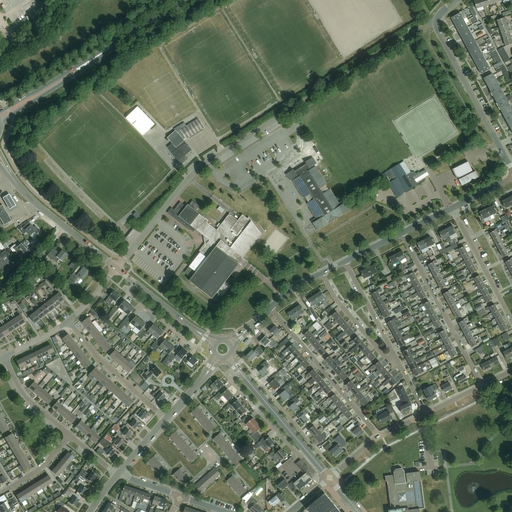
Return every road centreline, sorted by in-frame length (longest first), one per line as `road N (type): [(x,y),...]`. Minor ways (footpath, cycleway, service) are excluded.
road 1 (residential): [(118,268),(200,167),(290,110)]
road 2 (primary): [(0,117),(185,0)]
road 3 (residential): [(511,169),(434,22),(456,0)]
road 4 (residential): [(481,385),(401,233)]
road 5 (residential): [(379,436),(270,307)]
road 6 (tertiary): [(118,268),(38,204),(0,160)]
road 7 (residential): [(165,418),(70,321)]
road 8 (residential): [(511,321),(452,208)]
road 9 (tertiary): [(213,343),(118,268)]
